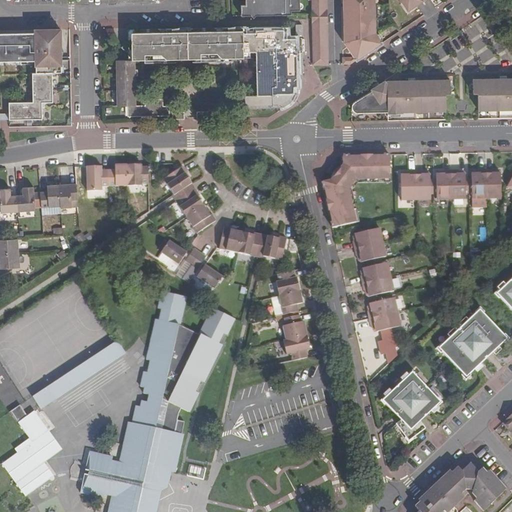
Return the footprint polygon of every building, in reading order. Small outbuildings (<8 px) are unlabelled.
[(245,0),(245,5),(241,5),(241,16),(291,15),(291,11),(300,11),(299,0),(245,0)] [(313,65),(327,64),(326,0),(311,0),(311,14),(313,65)] [(374,33),(373,0),(343,0),(343,42),(353,57),(352,57),(342,57),(342,64),(350,64),(355,60),(381,44),(374,33)] [(399,0),(407,11),(422,2),(421,0),(399,0)] [(116,61),(117,106),(127,106),(127,117),(141,117),(141,118),(152,118),(152,116),(169,116),(169,107),(163,107),(163,100),(145,100),(145,106),(135,106),(135,96),(138,96),(138,85),(134,85),(134,76),(138,76),(138,70),(134,70),(135,60),(144,61),(144,63),(160,63),(160,59),(174,60),(174,58),(194,58),(200,58),(200,62),(216,62),(216,58),(230,58),(244,58),(244,52),(256,52),(256,95),(244,96),(244,109),(276,108),(280,108),(282,107),(284,106),(287,105),(289,104),(290,102),(292,100),(293,98),(294,96),(295,94),(294,93),(294,87),(292,87),(292,79),(294,79),(294,67),(294,60),(296,60),(296,39),(287,39),(284,39),(283,32),(283,30),(255,30),(255,33),(246,33),(246,31),(235,31),(235,27),(222,28),(222,31),(216,31),(191,32),(179,32),(179,28),(166,29),(166,32),(160,32),(160,29),(140,29),(140,33),(131,33),(131,38),(121,47),(123,49),(126,51),(127,52),(129,53),(131,55),(131,60),(116,61)] [(0,62),(35,61),(36,74),(32,74),(33,103),(8,103),(9,120),(42,119),(42,109),(48,102),(52,102),(52,73),(61,73),(60,35),(55,30),(47,30),(47,33),(36,33),(0,33),(0,62)] [(511,78),(472,79),(473,94),(478,94),(478,111),(511,109),(511,78)] [(446,111),(445,94),(450,94),(449,80),(382,81),(371,89),(372,91),(354,102),(355,106),(355,113),(387,112),(388,114),(402,114),(402,112),(446,111)] [(0,119),(0,127),(9,127),(9,120),(0,119)] [(390,182),(389,154),(383,155),(383,156),(371,156),(371,155),(361,155),(361,157),(349,157),(349,155),(343,155),(343,164),(330,181),(322,183),(323,189),(324,188),(327,200),(326,200),(328,211),(329,211),(332,222),(331,222),(332,228),(359,222),(351,186),(353,183),(390,182)] [(109,170),(109,187),(128,187),(127,165),(115,166),(115,170),(109,170)] [(127,165),(128,187),(143,186),(143,183),(150,183),(149,167),(142,168),(142,165),(127,165)] [(164,179),(175,195),(192,184),(188,178),(190,177),(183,166),(177,171),(164,179)] [(87,167),(88,191),(102,191),(102,188),(109,187),(109,170),(101,171),(102,167),(87,167)] [(501,198),(501,173),(498,171),(494,171),(494,170),(478,170),(478,171),(474,171),(471,174),(471,179),(472,199),(501,198)] [(430,180),(429,175),(427,172),(422,172),(422,171),(407,172),(407,173),(403,173),(400,175),(401,200),(430,199),(430,189),(430,180)] [(465,179),(465,174),(463,172),(458,172),(458,171),(443,171),(443,172),(438,172),(436,174),(436,180),(436,189),(436,199),(465,199),(465,189),(465,179)] [(61,206),(61,208),(72,207),(72,201),(78,200),(77,184),(60,185),(61,206)] [(176,202),(196,189),(192,184),(175,195),(173,196),(176,202)] [(41,198),(42,207),(61,206),(60,185),(47,186),(48,192),(41,192),(41,198)] [(17,195),(19,212),(36,210),(35,199),(41,198),(41,192),(35,193),(34,188),(24,189),(24,195),(17,195)] [(176,202),(187,218),(204,206),(201,201),(202,200),(196,189),(176,202)] [(0,201),(1,201),(2,213),(19,212),(17,195),(11,196),(10,190),(0,190),(1,196),(0,195),(0,201)] [(187,218),(197,233),(216,220),(210,210),(208,212),(204,206),(187,218)] [(225,227),(219,249),(238,254),(243,233),(236,232),(236,229),(225,227)] [(379,229),(355,235),(353,236),(353,240),(356,256),(357,256),(358,260),(360,260),(366,259),(375,257),(385,255),(379,229)] [(243,233),(238,254),(257,258),(262,235),(249,232),(248,235),(243,233)] [(268,237),(264,257),(282,261),(287,239),(275,236),(274,237),(268,237)] [(0,255),(20,254),(19,239),(0,240),(0,255)] [(161,252),(179,264),(187,253),(169,241),(161,252)] [(186,261),(192,265),(200,253),(194,248),(190,255),(186,261)] [(192,265),(198,269),(202,263),(206,257),(200,253),(192,265)] [(0,255),(0,268),(21,267),(20,254),(0,255)] [(366,259),(367,269),(377,266),(375,257),(366,259)] [(367,269),(363,270),(360,271),(361,275),(360,275),(364,291),(365,291),(366,295),(369,295),(393,289),(387,264),(377,266),(367,269)] [(205,265),(197,276),(215,288),(222,277),(205,265)] [(277,282),(280,297),(300,292),(297,278),(294,278),(293,271),(278,275),(280,281),(277,282)] [(495,293),(511,310),(511,271),(495,287),(499,290),(495,293)] [(155,511),(157,507),(156,495),(153,490),(168,482),(171,471),(175,472),(179,455),(176,455),(181,435),(174,433),(177,416),(181,408),(188,412),(192,402),(194,402),(196,397),(195,390),(199,380),(202,381),(208,371),(209,372),(211,368),(209,367),(216,354),(218,354),(220,349),(218,342),(223,333),(226,334),(231,323),(233,323),(235,319),(214,308),(201,334),(179,324),(185,296),(165,291),(163,299),(162,299),(161,304),(163,310),(160,321),(158,321),(156,331),(154,331),(153,337),(155,337),(151,352),(150,351),(148,357),(153,362),(150,374),(147,373),(144,383),(142,383),(142,387),(145,388),(143,394),(150,396),(149,403),(142,402),(141,407),(137,407),(136,410),(138,411),(135,424),(131,423),(122,463),(114,461),(115,458),(91,453),(82,493),(106,498),(106,495),(115,497),(111,511),(155,511)] [(280,297),(284,315),(289,314),(299,312),(297,304),(303,303),(300,292),(280,297)] [(394,298),(369,304),(368,307),(369,311),(368,311),(371,326),(372,326),(373,330),(376,332),(400,326),(394,298)] [(437,347),(463,374),(466,371),(469,375),(503,342),(500,339),(503,336),(478,309),(475,312),(472,309),(437,341),(441,345),(437,347)] [(283,326),(287,340),(307,335),(304,321),(301,322),(299,312),(289,314),(289,317),(285,319),(286,325),(283,326)] [(291,355),(293,361),(308,358),(306,351),(310,350),(307,335),(287,340),(284,341),(288,356),(291,355)] [(49,385),(57,397),(126,351),(118,340),(49,385)] [(409,435),(412,438),(425,429),(420,421),(437,405),(434,402),(434,401),(409,375),(408,375),(405,372),(382,394),(385,397),(382,400),(401,420),(395,424),(406,438),(409,435)] [(411,372),(409,375),(434,401),(437,399),(411,372)] [(21,423),(34,441),(49,430),(36,412),(21,423)] [(511,413),(503,422),(511,433),(511,432),(511,413)] [(49,430),(34,441),(43,454),(12,475),(34,508),(63,488),(53,475),(78,457),(56,425),(49,430)] [(442,511),(443,511),(444,511),(448,511),(451,509),(464,498),(460,495),(464,491),(472,491),(472,497),(475,500),(473,501),(483,511),(506,489),(489,471),(486,473),(482,468),(478,472),(475,469),(464,468),(461,471),(458,467),(452,473),(450,471),(419,500),(420,502),(421,503),(416,508),(419,511),(417,511),(442,511)]
